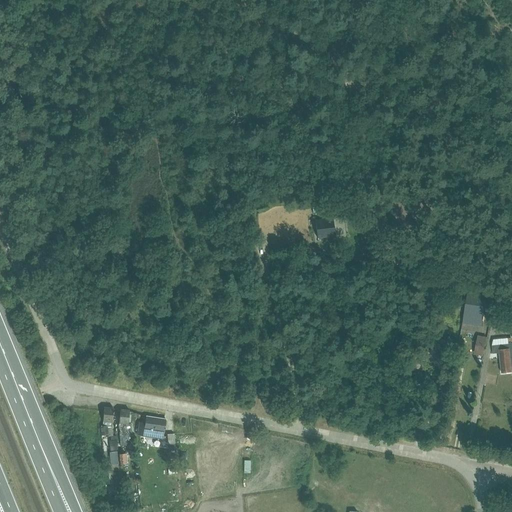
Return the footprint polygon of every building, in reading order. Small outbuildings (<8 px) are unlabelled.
[(357,198),(358,203),(365,202),(364,197),(381,193),(380,189),(377,190),(376,190),(369,191),(369,190),(363,192),(363,191),(357,193),(358,198),(357,198)] [(360,209),(364,220),(383,214),(379,203),(360,209)] [(280,213),(284,219),(289,216),(286,210),(284,204),(268,207),(269,212),(277,211),(280,213)] [(335,239),(349,237),(346,217),(315,220),(318,239),(334,237),(335,239)] [(368,224),(372,234),(379,232),(375,221),(368,224)] [(438,305),(442,286),(430,284),(426,302),(438,305)] [(462,299),(463,295),(456,293),(456,292),(448,291),(447,299),(445,299),(443,307),(460,311),(463,299),(462,299)] [(482,333),(483,326),(482,326),(486,304),(494,305),(495,298),(485,296),(486,294),(469,291),(469,294),(468,293),(462,329),(482,333)] [(511,299),(498,297),(495,314),(501,315),(502,310),(511,311),(511,299)] [(391,334),(390,342),(402,344),(404,331),(398,330),(398,335),(391,334)] [(483,357),(487,338),(478,336),(474,355),(483,357)] [(447,366),(451,341),(433,338),(429,363),(447,366)] [(502,374),(511,372),(511,343),(511,344),(511,343),(511,342),(511,338),(493,340),(492,346),(493,354),(500,353),(502,374)] [(377,362),(392,364),(394,351),(380,349),(379,357),(378,356),(377,362)] [(420,395),(421,395),(426,377),(413,373),(409,392),(410,392),(409,395),(420,397),(420,395)] [(108,437),(113,437),(113,435),(116,435),(116,428),(113,429),(112,427),(113,408),(104,408),(102,427),(100,427),(102,436),(108,435),(108,437)] [(121,446),(133,445),(130,424),(128,424),(129,411),(120,410),(119,428),(120,428),(121,446)] [(137,436),(162,440),(165,420),(148,417),(148,418),(146,418),(145,423),(139,422),(137,436)] [(118,451),(117,440),(109,441),(110,452),(118,451)] [(127,454),(112,455),(114,472),(121,471),(120,465),(127,464),(128,463),(127,454)] [(168,464),(168,475),(176,474),(175,464),(168,464)] [(124,496),(120,481),(107,485),(111,499),(124,496)]
